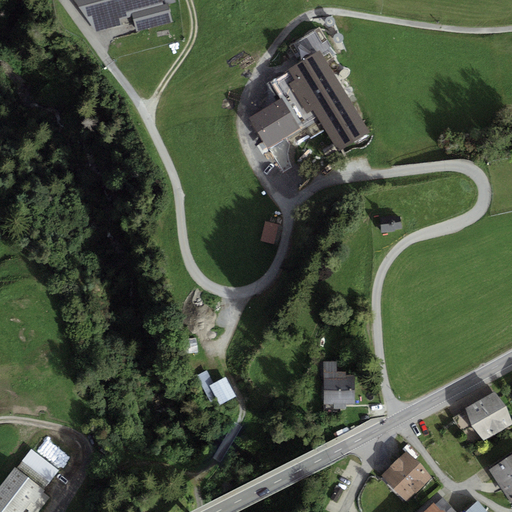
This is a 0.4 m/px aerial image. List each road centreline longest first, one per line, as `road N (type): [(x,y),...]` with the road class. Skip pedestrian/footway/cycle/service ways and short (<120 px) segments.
road 1 (residential): [(397,419),(382,380),(377,283),(406,241),(477,214),(482,182),(474,171),(448,165),(338,179),(290,199)]
road 2 (track): [(239,293),(222,356),(243,406),(213,465),(194,471),(137,461),(72,511)]
road 3 (tertiary): [(216,511),(397,419)]
road 4 (residential): [(506,511),(447,483),(397,419)]
road 5 (tertiary): [(397,419),(511,356)]
road 6 (track): [(188,0),(194,32),(147,116)]
